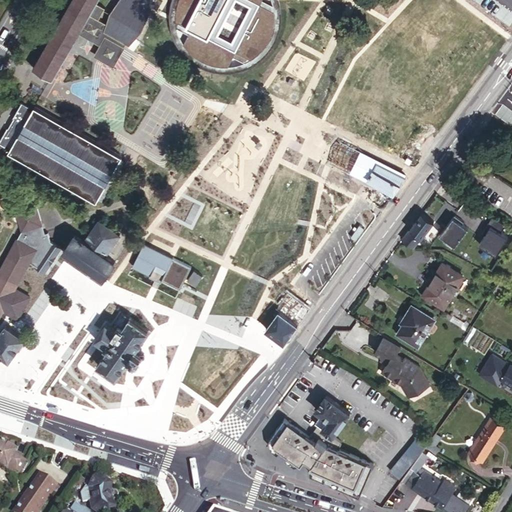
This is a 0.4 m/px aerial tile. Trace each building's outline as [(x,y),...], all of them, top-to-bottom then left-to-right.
[(51,79),(76,34),(87,15),(96,20),(102,9),(94,4),(96,0),(69,0),(31,68),(51,79)] [(101,31),(123,44),(126,46),(139,30),(149,7),(152,0),(116,0),(107,13),(104,24),(101,31)] [(161,0),(152,0),(149,7),(156,10),(161,0)] [(180,0),(177,13),(184,39),(203,58),(229,65),(256,58),(275,39),(282,13),(278,0),(180,0)] [(121,47),(123,44),(101,31),(104,24),(96,20),(87,15),(76,34),(96,46),(91,56),(110,67),(122,48),(121,47)] [(26,106),(18,101),(10,117),(11,118),(5,127),(4,126),(0,134),(0,144),(3,147),(5,144),(9,146),(6,151),(53,178),(94,201),(95,199),(100,201),(123,161),(118,158),(119,156),(31,106),(28,111),(25,108),(26,106)] [(305,159),(332,172),(341,154),(314,141),(305,159)] [(392,193),(404,177),(376,163),(368,181),(392,193)] [(35,203),(15,209),(21,229),(17,237),(16,238),(16,237),(7,254),(26,265),(28,260),(34,264),(50,240),(49,239),(47,231),(44,232),(40,233),(38,224),(41,223),(35,203)] [(434,221),(423,212),(402,240),(414,248),(434,221)] [(507,223),(493,214),(487,223),(490,225),(485,234),(479,243),(496,254),(508,234),(502,230),(507,223)] [(439,233),(454,245),(467,228),(453,216),(439,233)] [(119,233),(98,219),(88,233),(83,229),(79,234),(75,231),(63,248),(77,258),(103,276),(115,260),(105,253),(119,233)] [(487,223),(482,232),(485,234),(490,225),(487,223)] [(60,246),(50,240),(34,264),(33,264),(42,271),(60,246)] [(161,278),(180,287),(192,266),(145,241),(133,263),(151,272),(152,271),(162,276),(161,278)] [(0,313),(4,307),(15,285),(26,265),(7,254),(0,266),(0,313)] [(464,276),(443,262),(424,293),(445,307),(464,276)] [(195,269),(188,278),(195,284),(203,275),(195,269)] [(151,272),(150,274),(160,280),(161,278),(162,276),(152,271),(151,272)] [(507,281),(501,277),(493,291),(498,294),(507,281)] [(30,293),(15,285),(4,307),(19,315),(30,293)] [(416,308),(411,305),(401,322),(403,323),(405,324),(416,308)] [(417,345),(433,318),(416,308),(405,324),(403,323),(398,333),(417,345)] [(264,328),(282,342),(296,323),(278,309),(264,327),(264,328)] [(136,346),(149,328),(130,315),(130,316),(121,310),(115,317),(123,323),(117,330),(105,322),(95,337),(108,347),(97,363),(115,375),(128,357),(135,362),(143,351),(136,346)] [(448,312),(446,316),(467,329),(470,323),(466,321),(464,322),(448,312)] [(0,353),(8,359),(24,336),(11,327),(5,323),(0,331),(0,353)] [(398,349),(400,345),(385,335),(382,339),(398,349)] [(398,349),(382,339),(374,352),(382,357),(388,360),(389,361),(388,364),(386,363),(386,364),(380,373),(391,380),(392,378),(402,384),(409,394),(427,383),(422,374),(424,373),(420,366),(405,357),(403,359),(395,354),(398,349)] [(511,363),(510,362),(500,377),(511,384),(511,363)] [(402,384),(392,378),(391,380),(401,385),(407,394),(409,394),(402,384)] [(473,396),(472,391),(467,392),(464,395),(466,399),(470,399),(473,396)] [(315,409),(322,414),(328,418),(322,427),(333,434),(350,412),(326,394),(315,409)] [(328,418),(322,414),(316,422),(322,427),(328,418)] [(366,461),(339,450),(343,442),(333,434),(322,427),(316,422),(312,419),(304,431),(284,416),(269,437),(270,445),(293,462),(299,462),(303,456),(311,462),(308,466),(308,473),(352,492),(360,495),(373,464),(366,461)] [(503,425),(491,418),(471,451),(484,459),(503,425)] [(436,432),(426,445),(436,452),(440,447),(436,445),(442,436),(436,432)] [(17,452),(1,442),(0,443),(0,464),(1,464),(15,472),(16,471),(20,473),(27,462),(23,459),(24,458),(16,453),(17,452)] [(416,459),(425,465),(429,460),(420,453),(416,459)] [(421,467),(423,468),(425,465),(416,459),(410,467),(418,472),(421,467)] [(410,467),(402,478),(441,506),(456,488),(448,482),(446,485),(423,468),(421,467),(418,472),(410,467)] [(39,511),(57,486),(40,474),(14,511),(39,511)] [(111,484),(96,475),(90,484),(88,483),(83,491),(83,493),(81,493),(79,496),(80,502),(88,501),(88,510),(91,511),(97,511),(98,511),(99,511),(110,511),(114,507),(110,501),(109,498),(109,495),(109,491),(110,488),(111,484)] [(86,482),(78,476),(72,484),(81,490),(86,482)] [(68,511),(67,510),(73,501),(65,495),(59,504),(65,508),(62,511),(68,511)]
